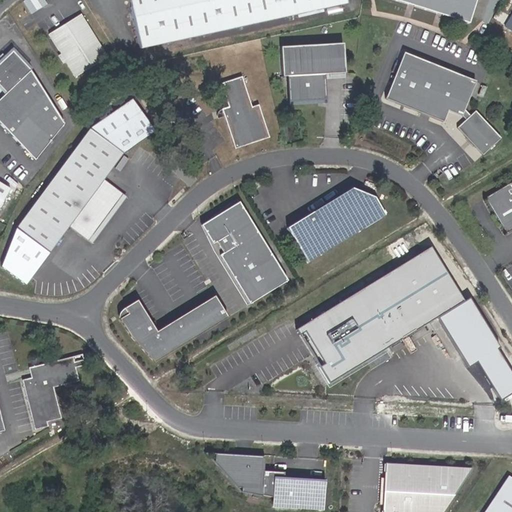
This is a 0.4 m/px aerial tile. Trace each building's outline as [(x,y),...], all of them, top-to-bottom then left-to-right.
[(48,0),(27,0),(34,11),(49,2),(48,0)] [(135,0),(145,45),(315,9),(348,2),(347,0),(135,0)] [(472,0),(393,0),(406,4),(406,0),(411,0),(413,0),(412,6),(434,13),(435,8),(441,9),(440,14),(459,20),(466,23),(472,0)] [(49,37),(77,77),(107,56),(80,17),(49,37)] [(343,43),(280,48),(282,75),(288,75),(290,103),(318,101),(317,73),(344,71),(343,43)] [(30,69),(13,52),(0,63),(0,87),(5,92),(30,69)] [(404,52),(386,98),(443,120),(447,111),(462,117),(477,80),(404,52)] [(64,123),(30,69),(5,92),(0,96),(0,122),(34,160),(64,123)] [(234,149),(268,138),(258,105),(251,107),(241,77),(220,83),(230,114),(224,116),(234,149)] [(503,137),(476,111),(459,129),(486,155),(503,137)] [(124,155),(90,130),(17,230),(50,254),(69,228),(72,225),(92,240),(122,199),(102,184),(104,181),(124,155)] [(170,168),(161,180),(173,189),(181,177),(170,168)] [(92,245),(127,198),(104,181),(102,184),(122,199),(92,240),(72,225),(69,228),(92,245)] [(0,203),(9,188),(0,182),(0,203)] [(511,182),(486,199),(507,234),(511,230),(511,182)] [(288,228),(309,262),(386,215),(374,196),(353,189),(288,228)] [(288,281),(240,202),(202,225),(213,243),(216,241),(224,253),(220,255),(250,304),(288,281)] [(224,253),(216,241),(213,243),(220,255),(224,253)] [(438,318),(464,302),(431,248),(297,329),(300,335),(305,331),(325,364),(320,367),(330,384),(438,318)] [(214,296),(193,310),(206,331),(218,323),(215,317),(224,312),(214,296)] [(464,302),(438,318),(468,367),(477,361),(500,399),(511,391),(511,378),(494,349),(498,348),(468,299),(464,302)] [(119,318),(119,319),(141,306),(138,300),(123,309),(120,312),(119,313),(118,314),(118,315),(118,317),(119,318)] [(206,331),(193,310),(157,332),(141,306),(119,319),(132,339),(154,363),(206,331)] [(218,323),(228,318),(224,312),(215,317),(218,323)] [(84,353),(31,368),(33,378),(24,381),(38,430),(52,426),(51,422),(65,418),(56,387),(81,380),(77,367),(87,364),(84,353)] [(254,482),(264,483),(265,471),(266,456),(216,453),(215,462),(243,492),(275,499),(276,497),(253,492),(254,482)] [(443,511),(472,469),(386,464),(382,511),(443,511)] [(276,497),(275,499),(324,509),(326,480),(285,477),(285,472),(265,471),(264,483),(254,482),(253,492),(276,497)] [(511,511),(511,477),(509,475),(485,511),(511,511)]
